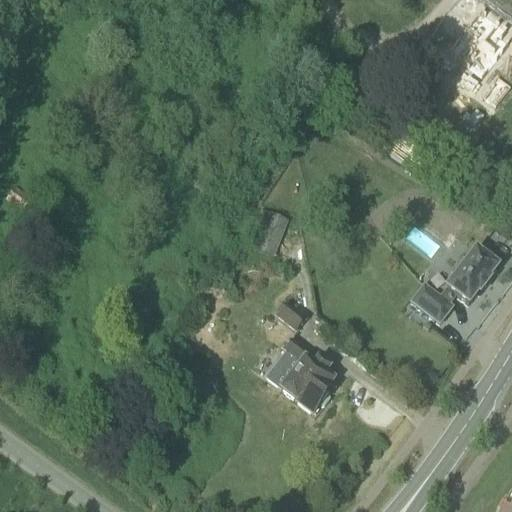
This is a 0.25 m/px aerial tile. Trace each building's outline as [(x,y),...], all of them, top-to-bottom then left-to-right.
[(480,12),(447,55),(481,82),(488,73),(509,46),(501,40),(507,32),(480,12)] [(491,89),(482,101),(495,111),(511,91),(496,79),(489,88),(491,89)] [(15,193),(7,203),(21,215),(29,205),(15,193)] [(261,215),(248,249),(273,259),(286,224),(261,215)] [(496,271),(490,266),(493,262),(483,254),(480,258),(474,254),(465,266),(461,263),(450,276),(454,279),(445,291),(446,292),(438,302),(422,289),(410,305),(438,327),(450,311),(447,309),(455,299),(467,309),(476,297),(478,298),(489,284),(487,283),(496,271)] [(284,308),(274,320),(295,335),(304,324),(284,308)] [(335,380),(320,367),(288,343),(281,352),(285,355),(264,381),(296,407),(312,419),(329,397),(324,394),(335,380)]
